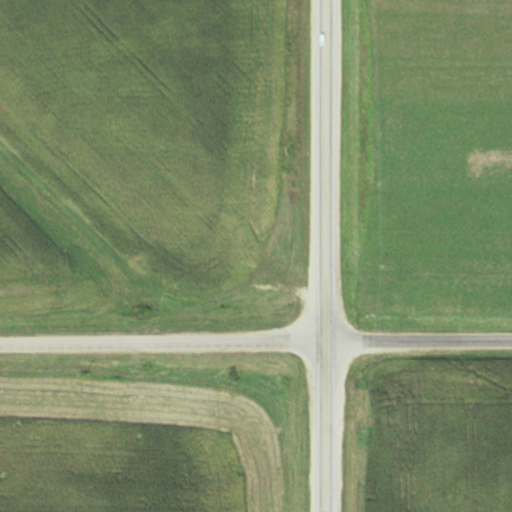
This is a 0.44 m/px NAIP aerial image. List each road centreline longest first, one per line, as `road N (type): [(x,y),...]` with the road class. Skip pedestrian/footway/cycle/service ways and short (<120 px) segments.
road 1 (residential): [(0,347),(511,340)]
road 2 (primary): [(323,511),(323,0)]
